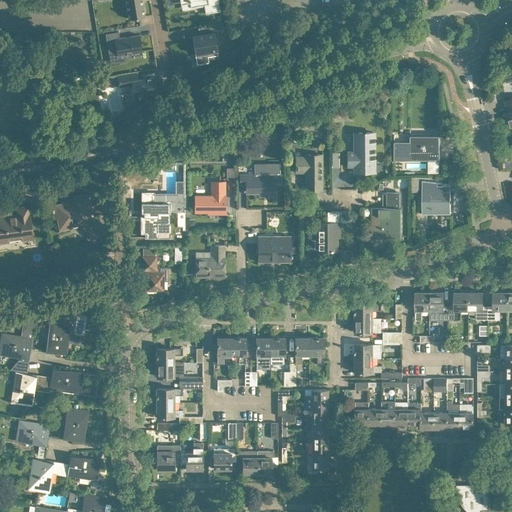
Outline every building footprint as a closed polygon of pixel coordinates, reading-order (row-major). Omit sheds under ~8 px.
[(125,0),(128,19),(144,16),(141,0),(125,0)] [(179,0),(180,4),(189,2),(190,7),(203,4),(204,6),(205,13),(220,11),(218,0),(179,0)] [(199,33),(192,34),(193,41),(195,54),(197,54),(198,62),(206,60),(206,59),(206,55),(213,54),(212,51),(217,50),(214,30),(223,29),(222,22),(209,24),(210,31),(199,33)] [(118,31),(105,33),(108,52),(116,51),(117,55),(125,54),(141,51),(139,34),(119,38),(118,31)] [(116,75),(104,77),(105,81),(117,79),(117,78),(118,83),(119,86),(118,86),(132,84),(134,95),(135,95),(136,100),(131,104),(133,106),(132,107),(134,109),(135,108),(136,110),(148,101),(147,101),(142,95),(141,96),(141,94),(156,92),(156,90),(155,90),(154,82),(153,77),(137,79),(136,73),(137,73),(137,72),(116,76),(116,75)] [(12,86),(0,85),(0,122),(5,116),(8,109),(11,102),(12,94),(12,86)] [(354,152),(348,152),(348,165),(354,165),(354,171),(360,171),(373,171),(373,132),(354,132),(354,152)] [(439,135),(410,135),(410,141),(394,142),(394,160),(439,160),(439,135)] [(305,156),(296,156),(296,172),(305,172),(305,189),(322,189),(322,179),(322,154),(305,154),(305,156)] [(275,183),(281,183),(281,173),(280,173),(279,162),(253,162),(254,173),(240,174),(240,184),(246,184),(246,191),(259,191),(259,195),(275,195),(275,183)] [(227,179),(227,191),(235,191),(235,167),(226,167),(226,179),(227,179)] [(437,182),(422,180),(422,185),(422,213),(441,213),(441,214),(445,214),(445,213),(450,213),(450,193),(437,193),(437,185),(437,184),(437,182)] [(212,195),(195,195),(195,212),(215,211),(215,213),(225,213),(225,195),(224,195),(224,181),(212,182),(212,195)] [(400,208),(400,192),(387,192),(387,210),(373,210),(373,233),(391,233),(391,235),(401,236),(401,226),(401,208),(400,208)] [(75,200),(52,205),(54,218),(57,217),(60,230),(70,228),(69,226),(82,223),(91,239),(105,231),(99,221),(95,223),(93,219),(88,193),(74,196),(75,200)] [(153,193),(142,193),(142,203),(142,211),(142,215),(143,216),(145,216),(145,220),(143,220),(143,231),(145,231),(145,233),(145,238),(157,238),(157,233),(157,229),(167,229),(167,231),(168,231),(168,212),(169,212),(169,211),(168,211),(168,202),(153,202),(153,193)] [(16,214),(0,216),(0,242),(32,238),(28,206),(15,208),(16,214)] [(316,232),(309,232),(309,237),(311,237),(316,237),(316,242),(315,242),(315,249),(316,249),(317,249),(316,250),(330,250),(333,250),(336,250),(336,238),(336,230),(339,230),(339,222),(346,222),(346,211),(328,211),(328,221),(328,222),(316,222),(316,232)] [(275,243),(275,236),(258,236),(258,260),(290,260),(290,243),(275,243)] [(211,251),(196,251),(196,258),(196,276),(224,276),(224,245),(211,245),(211,251)] [(160,267),(160,273),(157,273),(157,269),(156,269),(156,256),(142,256),(142,269),(149,269),(149,273),(146,273),(146,289),(162,289),(162,281),(168,281),(168,267),(160,267)] [(422,309),(429,309),(429,291),(415,291),(415,319),(422,319),(422,309)] [(443,291),(429,291),(429,309),(438,309),(438,319),(449,319),(449,305),(443,305),(443,291)] [(454,305),(449,305),(449,319),(461,319),(461,309),(468,309),(468,291),(454,291),(454,305)] [(482,291),(468,291),(468,309),(476,309),(476,319),(488,319),(488,305),(482,305),(482,291)] [(493,291),(493,305),(488,305),(488,319),(500,319),(500,309),(507,309),(507,291),(493,291)] [(355,312),(355,318),(373,318),(373,310),(381,310),(381,303),(355,303),(355,309),(355,312)] [(29,358),(30,348),(35,316),(23,318),(20,335),(1,333),(0,342),(0,353),(19,357),(29,358)] [(381,326),(373,326),(373,318),(355,318),(355,331),(381,331),(381,326)] [(71,324),(50,320),(45,351),(66,354),(71,324)] [(481,334),(489,334),(488,324),(480,324),(481,334)] [(237,336),(237,337),(231,337),(231,354),(239,354),(239,363),(245,363),(245,337),(239,337),(239,336),(237,336)] [(270,354),(270,363),(284,363),(284,337),(278,337),(278,336),(276,336),(276,337),(270,337),(270,354)] [(315,336),(315,337),(309,337),(309,354),(317,354),(317,363),(323,363),(323,337),(317,337),(317,336),(315,336)] [(223,363),(223,354),(231,354),(231,337),(217,337),(217,363),(223,363)] [(256,337),(256,347),(256,368),(270,368),(270,363),(270,354),(270,337),(256,337)] [(295,362),(289,362),(289,371),(290,371),(290,385),(296,385),(295,363),(302,363),(302,354),(309,354),(309,337),(295,337),(295,362)] [(355,352),(355,358),(373,358),(373,350),(381,350),(381,343),(355,343),(355,349),(355,352)] [(501,358),(506,358),(511,357),(511,343),(506,344),(506,352),(500,352),(500,354),(501,358)] [(477,344),(477,358),(482,358),(482,351),(491,351),(491,344),(477,344)] [(156,354),(156,356),(156,362),(174,362),(174,354),(182,354),(182,348),(156,348),(156,354)] [(27,371),(28,359),(21,358),(21,360),(18,359),(10,369),(27,371)] [(373,365),(373,358),(355,358),(355,371),(381,371),(381,377),(402,377),(402,371),(381,371),(381,365),(373,365)] [(482,358),(477,358),(477,370),(489,370),(489,364),(482,364),(482,358)] [(174,362),(156,362),(156,376),(166,376),(183,376),(183,362),(174,362)] [(53,367),(51,377),(49,388),(80,393),(83,372),(53,367)] [(489,376),(489,370),(477,370),(477,384),(482,384),(482,376),(489,376)] [(34,389),(49,391),(49,388),(51,377),(15,372),(11,402),(31,405),(34,389)] [(434,390),(434,391),(434,377),(424,377),(424,390),(434,390)] [(445,377),(434,377),(434,391),(445,391),(445,377)] [(473,377),(460,377),(460,382),(465,382),(465,392),(473,392),(473,377)] [(500,383),(500,395),(506,395),(506,397),(511,396),(511,383),(506,384),(506,383),(500,383)] [(156,396),(156,402),(174,402),(174,395),(183,395),(183,388),(156,388),(156,394),(156,396)] [(278,389),(278,402),(282,402),(282,395),(289,395),(289,389),(278,389)] [(305,396),(305,402),(327,402),(327,389),(311,389),(311,396),(305,396)] [(500,395),(500,409),(506,409),(506,410),(511,409),(511,396),(506,397),(506,395),(500,395)] [(382,400),(382,408),(382,423),(395,423),(395,404),(395,400),(382,400)] [(356,401),(356,423),(369,423),(369,408),(369,401),(356,401)] [(183,410),(174,410),(174,402),(156,402),(156,416),(183,416),(183,410)] [(282,410),(282,402),(278,402),(278,415),(282,415),(289,415),(289,410),(282,410)] [(305,402),(305,406),(305,407),(309,407),(309,414),(305,414),(305,415),(327,415),(327,402),(305,402)] [(408,404),(408,423),(421,423),(421,408),(421,402),(408,402),(408,404)] [(472,403),(460,403),(460,412),(460,427),(473,427),(473,405),(472,405),(472,403)] [(395,404),(395,423),(408,423),(408,404),(395,404)] [(74,408),(67,407),(64,428),(62,437),(72,439),(83,441),(88,410),(77,408),(74,408)] [(369,423),(382,423),(382,408),(369,408),(369,423)] [(421,423),(421,427),(434,427),(434,412),(422,412),(422,408),(421,408),(421,423)] [(506,423),(511,422),(511,409),(506,410),(506,409),(500,409),(499,409),(499,429),(506,429),(506,423)] [(434,412),(434,427),(435,427),(435,429),(441,429),(441,427),(447,427),(447,412),(434,412)] [(447,412),(447,427),(460,427),(460,412),(447,412)] [(289,415),(282,415),(282,428),(286,428),(286,421),(294,421),(294,415),(289,415)] [(305,428),(312,428),(327,428),(327,415),(305,415),(305,428)] [(15,440),(38,444),(46,444),(47,435),(49,424),(19,419),(15,440)] [(208,422),(202,422),(199,422),(200,437),(208,436),(208,422)] [(327,428),(312,428),(312,442),(327,441),(327,428)] [(327,441),(312,442),(312,454),(327,454),(327,441)] [(186,452),(180,452),(180,463),(180,464),(181,464),(181,463),(181,462),(186,462),(186,468),(202,468),(202,458),(202,443),(193,443),(193,452),(186,452)] [(38,444),(37,457),(44,458),(46,444),(38,444)] [(179,444),(157,444),(157,450),(157,468),(174,468),(174,462),(179,462),(179,444)] [(236,448),(213,448),(213,458),(213,468),(230,468),(230,463),(230,461),(236,461),(236,448)] [(243,472),(257,472),(256,450),(240,450),(240,457),(243,457),(243,472)] [(274,450),(256,450),(257,472),(271,472),(271,456),(274,456),(274,450)] [(97,479),(100,459),(70,454),(68,464),(67,475),(97,479)] [(315,473),(318,470),(318,467),(327,467),(327,454),(312,454),(312,455),(307,455),(307,470),(309,473),(315,473)] [(48,492),(51,472),(53,461),(44,460),(32,458),(31,468),(28,489),(48,492)] [(53,461),(51,472),(67,475),(68,464),(53,461)] [(91,481),(90,488),(103,490),(104,483),(91,481)] [(498,511),(499,509),(490,509),(490,490),(483,490),(483,492),(474,492),(475,484),(457,484),(457,489),(457,493),(459,497),(461,502),(463,505),(465,508),(468,511),(467,511),(498,511)] [(67,511),(102,511),(105,497),(84,493),(82,510),(69,508),(67,511)]
